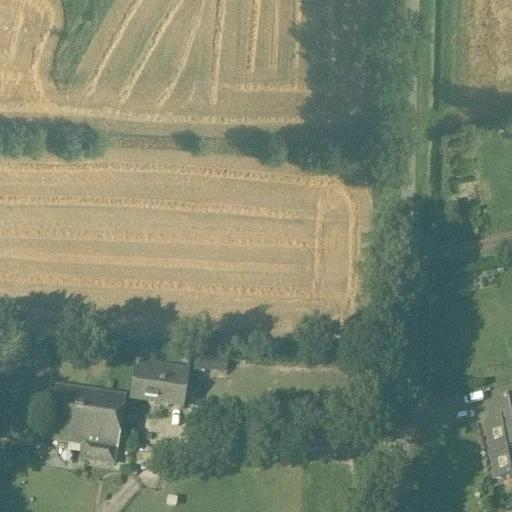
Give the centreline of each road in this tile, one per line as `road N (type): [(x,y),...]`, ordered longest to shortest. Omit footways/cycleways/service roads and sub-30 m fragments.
road 1 (unclassified): [(397,511),(410,0)]
road 2 (track): [(197,456),(400,450)]
